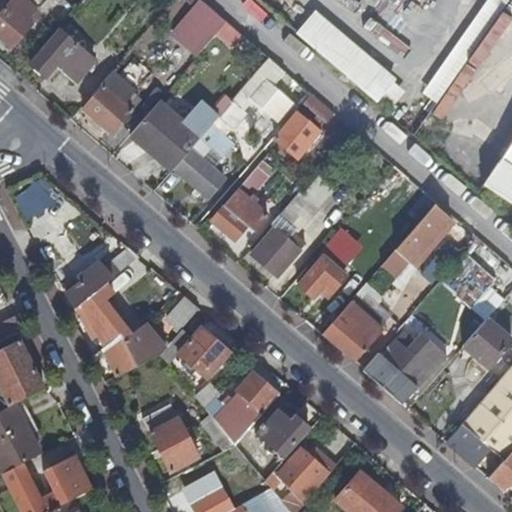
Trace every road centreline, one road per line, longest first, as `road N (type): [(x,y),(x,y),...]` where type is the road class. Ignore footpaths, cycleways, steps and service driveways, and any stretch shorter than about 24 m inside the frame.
road 1 (tertiary): [(43,139),(476,511)]
road 2 (residential): [(143,511),(0,235)]
